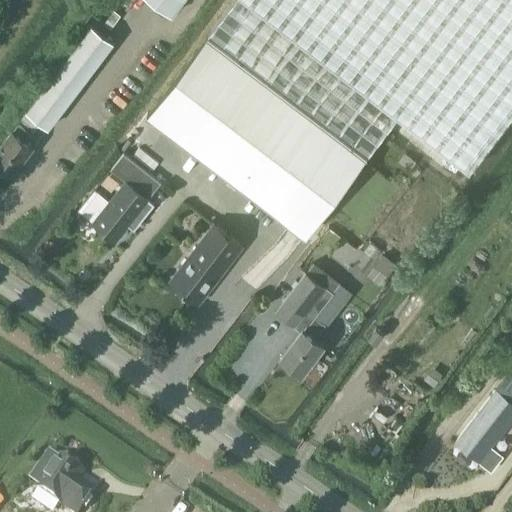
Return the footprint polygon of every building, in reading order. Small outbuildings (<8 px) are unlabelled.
[(511,0),(237,0),(194,58),(144,123),(192,161),(202,148),(267,200),(271,195),(276,199),(267,210),(303,238),(343,188),(399,114),(471,167),(511,112),(511,0)] [(155,0),(173,13),(183,0),(155,0)] [(113,11),(103,24),(111,29),(120,16),(113,11)] [(93,24),(20,119),(34,129),(41,119),(50,126),(115,40),(93,24)] [(0,162),(13,173),(14,172),(34,145),(27,139),(33,130),(20,120),(13,129),(0,146),(0,162)] [(96,189),(79,209),(118,238),(163,180),(125,152),(113,168),(126,179),(110,199),(96,189)] [(216,222),(171,280),(199,300),(243,243),(216,222)] [(46,239),(43,248),(51,251),(53,241),(46,239)] [(398,263),(384,253),(375,266),(388,276),(398,263)] [(301,279),(279,307),(304,327),(282,355),(303,371),(325,343),(317,337),(327,324),(321,319),(350,281),(322,261),(306,282),(301,279)] [(384,332),(377,327),(370,335),(377,341),(384,332)] [(511,401),(497,390),(457,440),(482,460),(511,421),(511,401)] [(35,491),(58,507),(59,505),(68,511),(78,511),(91,494),(75,482),(80,474),(57,458),(35,491)]
